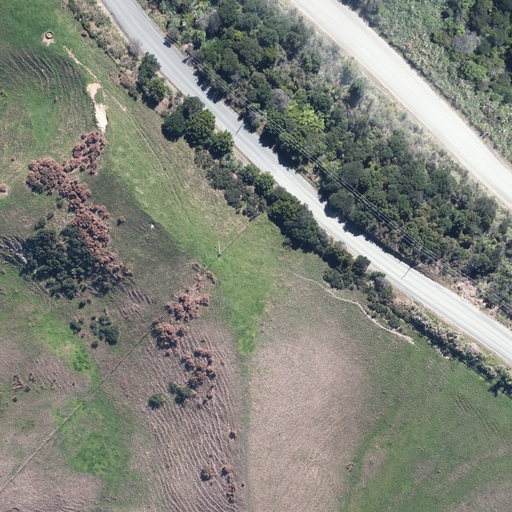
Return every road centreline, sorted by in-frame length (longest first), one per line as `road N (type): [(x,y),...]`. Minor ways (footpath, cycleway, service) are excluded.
road 1 (unclassified): [(511,350),(344,235),(138,31),(117,0)]
road 2 (tertiary): [(313,0),(511,193)]
